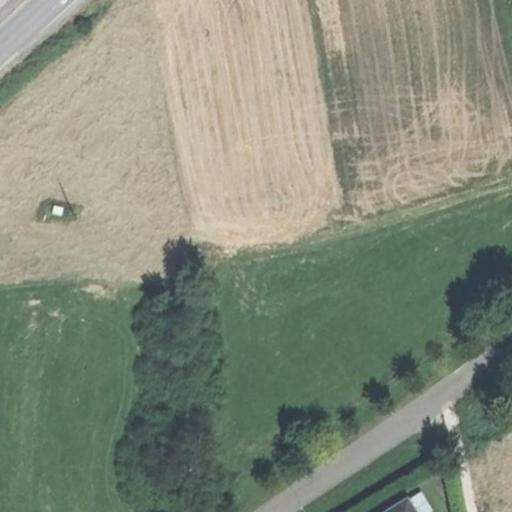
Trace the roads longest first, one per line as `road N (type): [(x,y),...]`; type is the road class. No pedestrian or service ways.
road 1 (track): [(511,178),(241,259),(144,259),(0,215)]
road 2 (residential): [(267,511),(441,399),(511,341)]
